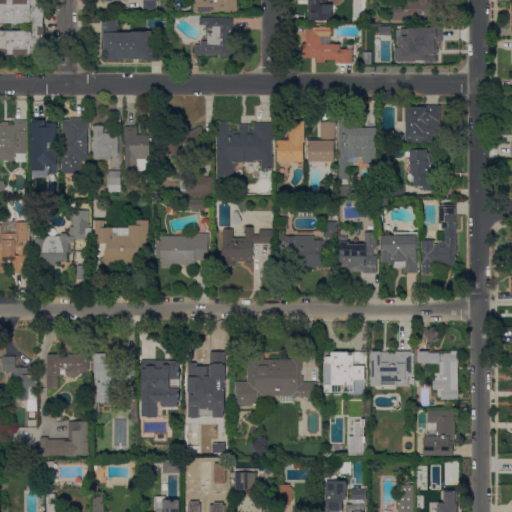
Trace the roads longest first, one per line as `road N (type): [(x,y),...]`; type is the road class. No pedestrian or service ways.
road 1 (residential): [(481,511),(478,0)]
road 2 (residential): [(479,83),(0,83)]
road 3 (residential): [(479,310),(0,310)]
